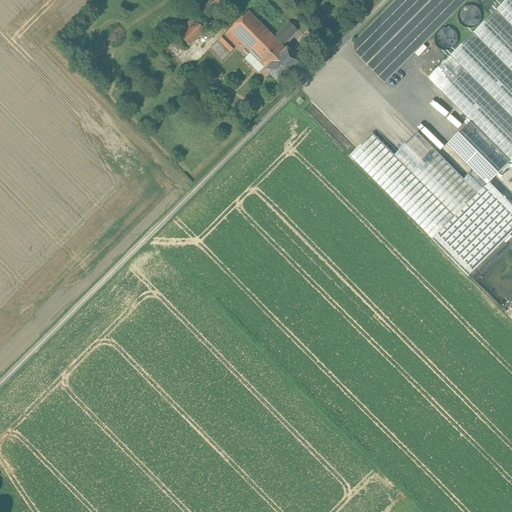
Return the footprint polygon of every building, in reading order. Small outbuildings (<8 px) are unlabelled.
[(216,0),(211,0),(177,34),(189,46),(226,10),(216,0)] [(464,180),(434,149),(411,172),(372,134),(349,156),(469,276),(511,233),(511,205),(489,183),(511,159),(511,0),(506,0),(428,78),(476,127),(462,141),(457,135),(447,145),(473,171),(464,180)] [(356,55),(385,82),(414,51),(413,41),(416,38),(413,35),(407,35),(400,42),(391,42),(390,4),(380,15),(378,15),(352,43),(356,47),(356,55)] [(246,12),(228,30),(239,41),(257,23),(246,12)] [(287,22),(272,38),(281,47),(296,31),(287,22)] [(257,23),(239,41),(254,56),(272,38),(257,23)] [(228,30),(210,48),(221,59),(239,41),(228,30)] [(272,38),(254,56),(265,67),(283,49),(281,47),(272,38)] [(265,67),(263,69),(277,84),(299,62),(285,47),(283,49),(265,67)]
